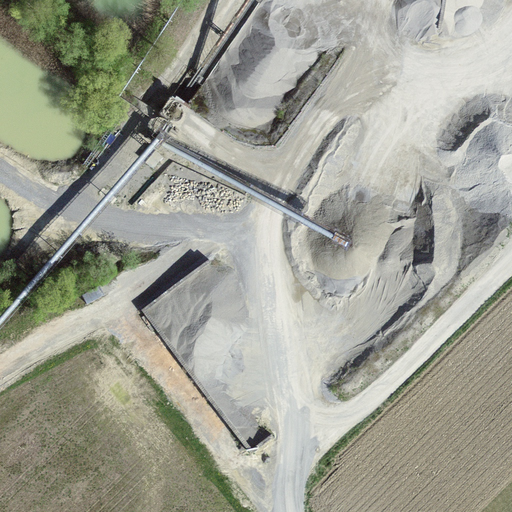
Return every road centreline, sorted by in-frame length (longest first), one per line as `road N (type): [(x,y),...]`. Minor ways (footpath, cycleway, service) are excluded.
road 1 (track): [(269,489),(290,427),(287,344),(271,256),(285,184),(357,64),(379,0)]
road 2 (track): [(269,489),(122,306),(0,371)]
road 3 (track): [(511,258),(339,432),(269,489),(286,511)]
road 4 (unknown): [(368,30),(436,53),(511,48)]
